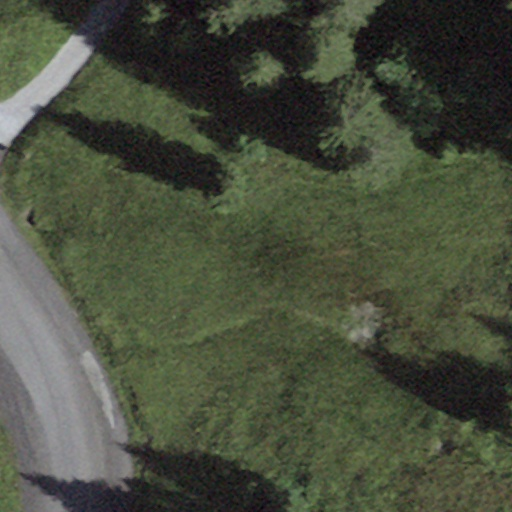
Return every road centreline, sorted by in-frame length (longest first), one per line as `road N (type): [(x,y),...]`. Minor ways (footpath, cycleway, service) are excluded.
road 1 (unclassified): [(0,285),(69,402),(82,457),(79,511)]
road 2 (unclassified): [(124,0),(0,134)]
